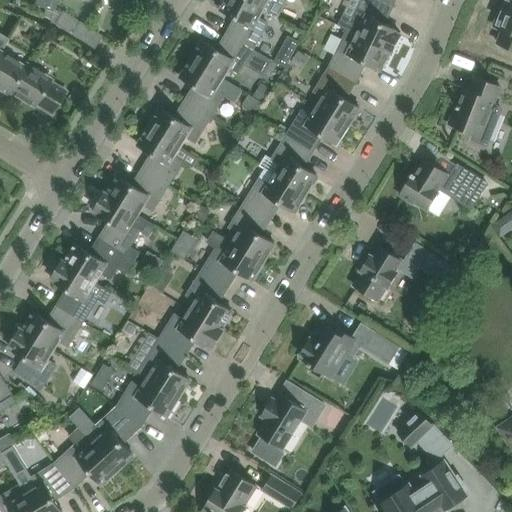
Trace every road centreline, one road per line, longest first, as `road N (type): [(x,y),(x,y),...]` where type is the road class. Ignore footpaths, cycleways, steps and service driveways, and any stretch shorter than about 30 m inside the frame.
road 1 (residential): [(130,511),(159,493),(417,82),(449,0)]
road 2 (residential): [(62,178),(179,0)]
